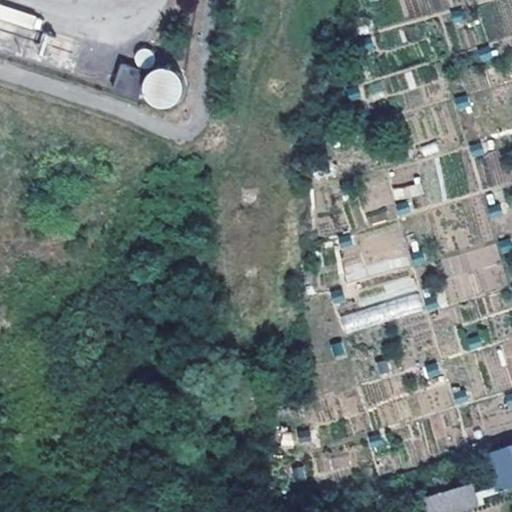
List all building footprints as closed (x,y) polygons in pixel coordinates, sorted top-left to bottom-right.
[(155,53),(152,50),(148,49),(144,48),(141,50),(138,53),(136,56),(136,60),(138,64),(140,66),(144,68),(148,68),(152,67),(154,64),(156,60),(156,57),(155,53)] [(122,64),(114,90),(140,99),(149,72),(122,64)] [(174,68),(168,66),(161,67),(155,70),(151,74),(148,80),(147,87),(148,93),(152,99),(157,103),(163,106),(169,106),(176,104),(181,100),(185,95),(187,89),(187,82),(184,76),(180,71),(174,68)] [(344,336),(424,312),(402,237),(312,264),(321,293),(369,279),(375,300),(336,311),(344,336)] [(511,443),(487,451),(499,489),(511,485),(511,443)] [(453,511),(479,504),(472,482),(427,496),(431,511),(453,511)]
